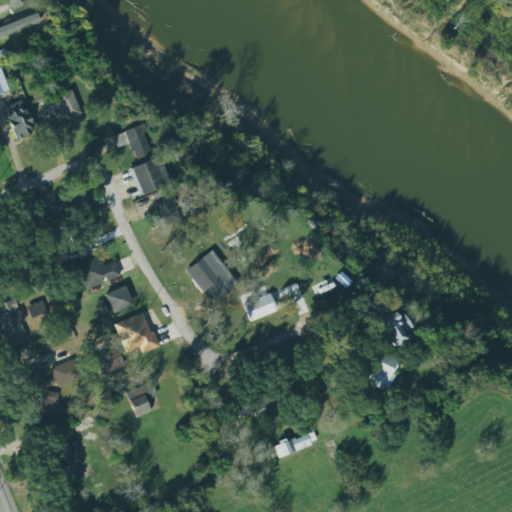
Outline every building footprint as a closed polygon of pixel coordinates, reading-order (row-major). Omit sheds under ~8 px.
[(21,6),(18,0),(11,0),(8,1),(11,9),(21,6)] [(48,102),(57,124),(80,114),(71,92),(48,102)] [(3,106),(7,119),(5,120),(14,140),(33,132),(27,115),(20,118),(24,111),(19,99),(3,106)] [(136,194),(149,186),(161,183),(141,135),(145,133),(141,122),(130,127),(121,132),(111,136),(116,148),(126,144),(129,152),(130,151),(135,162),(128,167),(125,168),(136,194)] [(150,195),(161,227),(181,220),(171,188),(150,195)] [(71,220),(92,210),(82,190),(61,199),(71,220)] [(97,256),(74,266),(84,290),(101,283),(99,279),(101,278),(103,282),(118,275),(112,261),(101,266),(97,256)] [(220,276),(225,272),(217,262),(212,266),(204,256),(185,271),(210,304),(230,289),(220,276)] [(281,272),(278,262),(251,272),(255,282),(281,272)] [(131,307),(125,287),(104,293),(110,314),(131,307)] [(248,321),(288,306),(281,289),(242,304),(248,321)] [(0,303),(0,313),(6,329),(24,322),(19,309),(17,310),(13,299),(0,303)] [(46,312),(41,301),(26,306),(31,318),(46,312)] [(394,318),(390,312),(374,323),(391,349),(404,341),(399,334),(409,328),(400,314),(394,318)] [(143,313),(113,324),(124,353),(138,348),(140,353),(156,347),(143,313)] [(100,376),(124,364),(115,347),(92,359),(100,376)] [(391,374),(396,358),(371,350),(361,382),(387,391),(393,374),(391,374)] [(56,388),(81,377),(73,359),(49,369),(56,388)] [(149,413),(145,399),(155,396),(151,383),(125,392),(134,418),(149,413)] [(35,415),(57,417),(60,394),(38,391),(35,415)] [(315,444),(312,433),(272,445),(276,456),(315,444)]
